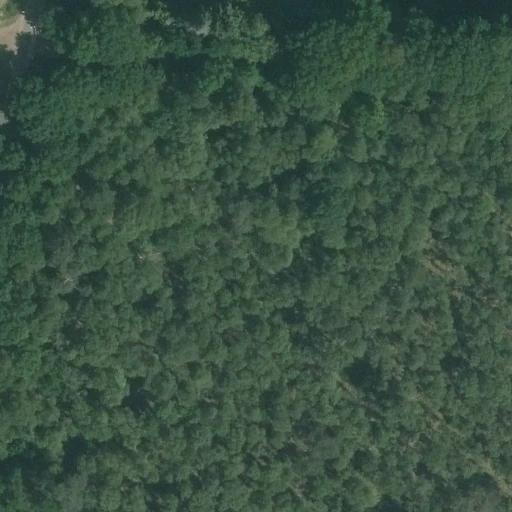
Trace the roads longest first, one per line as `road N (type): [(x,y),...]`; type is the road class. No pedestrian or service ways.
road 1 (track): [(511,58),(0,43)]
road 2 (unclassified): [(0,147),(37,0)]
